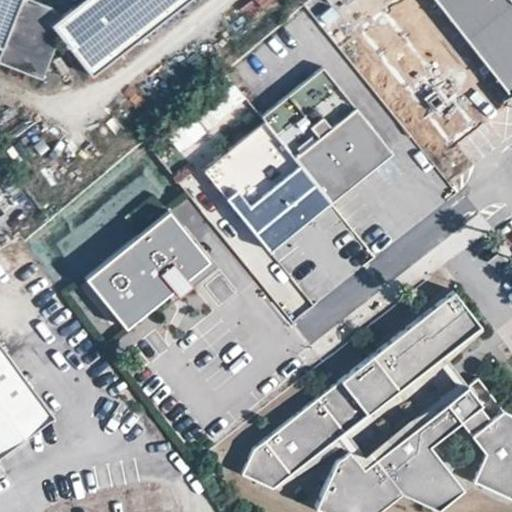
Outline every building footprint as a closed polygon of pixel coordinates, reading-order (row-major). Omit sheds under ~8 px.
[(0,0),(0,47),(5,49),(24,0),(0,0)] [(57,10),(27,0),(24,0),(5,49),(0,62),(0,64),(44,81),(64,36),(58,28),(66,23),(57,10)] [(95,0),(66,23),(58,28),(64,36),(96,77),(196,0),(95,0)] [(511,0),(435,0),(511,97),(511,0)] [(322,70),(263,118),(331,200),(390,152),(322,70)] [(460,141),(493,115),(480,98),(447,125),(460,141)] [(170,139),(183,154),(225,116),(212,102),(170,139)] [(331,200),(263,118),(205,168),(270,249),(329,201),(331,200)] [(82,277),(125,330),(209,262),(166,210),(82,277)] [(255,448),(244,474),(278,489),(341,448),(347,454),(334,464),(315,510),(319,511),(380,511),(403,495),(436,511),(463,490),(429,448),(460,424),(485,456),(473,483),(511,498),(511,417),(503,413),(476,379),(467,385),(449,361),(481,336),(453,295),(255,448)] [(0,452),(46,419),(0,355),(0,452)]
